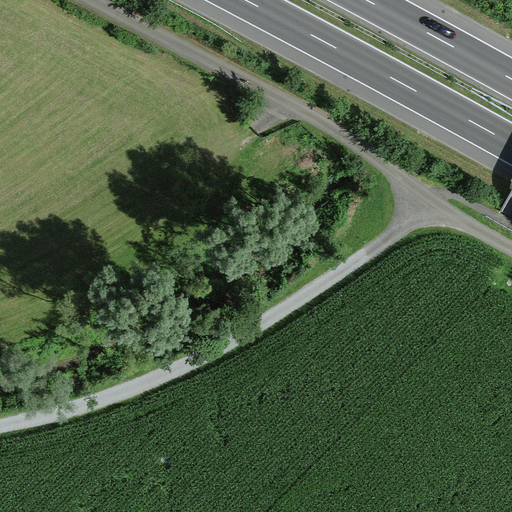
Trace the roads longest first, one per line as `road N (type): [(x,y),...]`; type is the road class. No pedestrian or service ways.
road 1 (track): [(0,427),(153,382),(249,331),(378,249),(428,199)]
road 2 (motorway): [(241,0),(511,146)]
road 3 (motorway): [(511,82),(359,0)]
